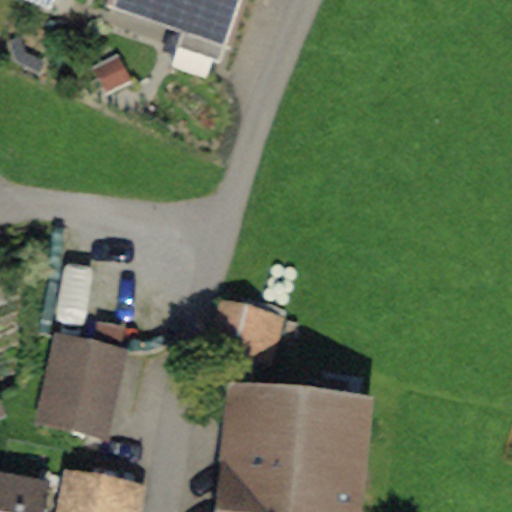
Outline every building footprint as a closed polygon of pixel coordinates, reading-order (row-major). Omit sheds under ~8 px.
[(131,0),(132,1),(217,30),(227,0),(131,0)] [(265,318),(226,309),(210,370),(249,380),(265,318)] [(62,341),(42,426),(101,439),(120,354),(62,341)] [(346,511),(356,425),(249,414),(238,511),(346,511)] [(72,484),(66,511),(128,511),(131,495),(72,484)] [(0,490),(0,511),(40,511),(43,499),(0,490)]
